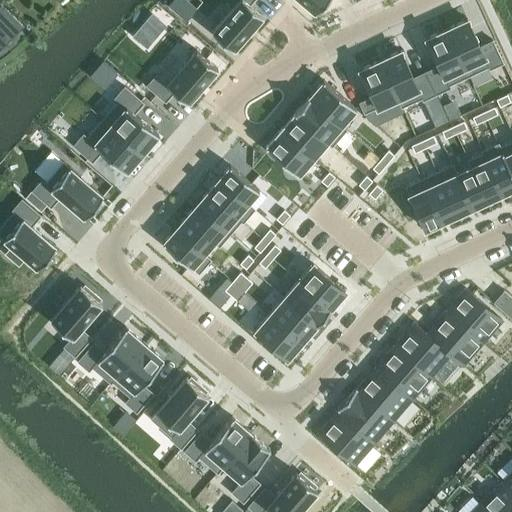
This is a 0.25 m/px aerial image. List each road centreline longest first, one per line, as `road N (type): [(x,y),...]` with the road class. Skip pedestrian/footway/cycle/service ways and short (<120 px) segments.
road 1 (residential): [(279,414),(109,262),(108,252),(278,61),(416,0)]
road 2 (residential): [(511,230),(403,281),(279,414)]
